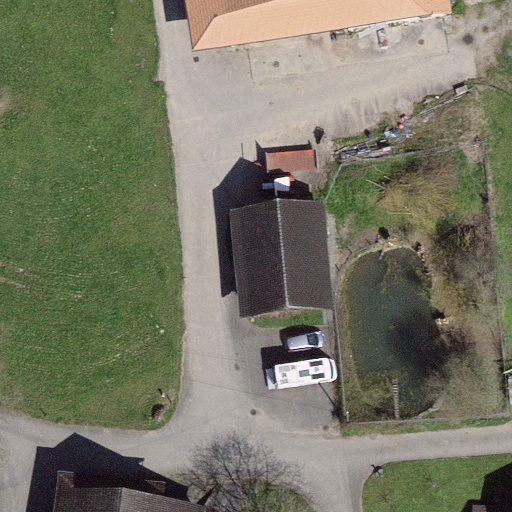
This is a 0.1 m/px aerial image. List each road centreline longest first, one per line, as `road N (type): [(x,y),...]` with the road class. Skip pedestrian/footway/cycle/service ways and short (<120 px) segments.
road 1 (track): [(511,442),(331,452),(92,447),(0,422)]
road 2 (track): [(167,0),(201,271),(205,447)]
